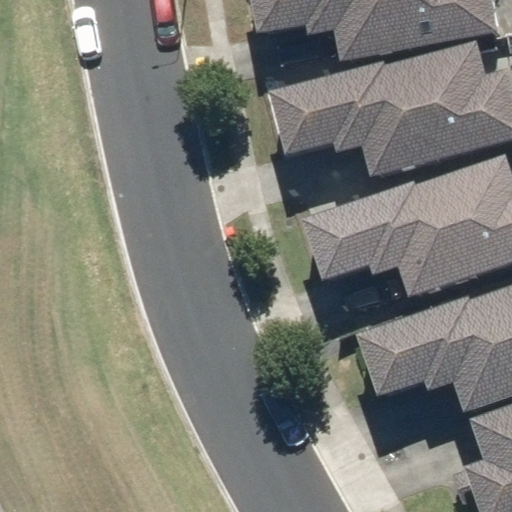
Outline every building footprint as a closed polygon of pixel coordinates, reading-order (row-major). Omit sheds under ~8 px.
[(345,29),(351,61),(511,33),(505,0),(262,0),(269,35),(317,27),(319,34),(345,29)] [(373,146),(381,175),(511,141),(511,70),(498,74),(490,41),(399,63),(398,60),(282,89),(298,154),(346,142),(348,152),(373,146)] [(410,267),(419,295),(511,264),(511,155),(429,183),(428,179),(313,217),(335,281),(382,265),(385,275),(410,267)] [(465,382),(474,411),(511,397),(511,288),(484,298),(482,295),(368,333),(390,396),(436,381),(440,390),(465,382)] [(511,511),(511,406),(480,417),(495,458),(477,464),(478,468),(457,476),(468,508),(487,501),(490,511),(511,511)]
